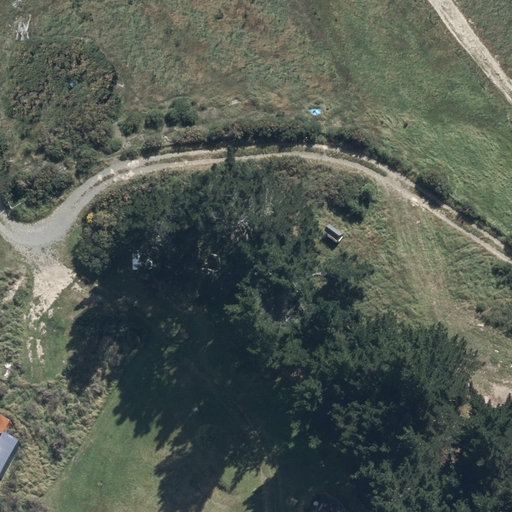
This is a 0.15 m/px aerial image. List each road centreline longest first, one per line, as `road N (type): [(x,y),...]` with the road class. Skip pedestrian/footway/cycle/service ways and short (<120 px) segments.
road 1 (track): [(0,208),(24,224),(95,185),(173,157),(322,152),(396,181),(511,260)]
road 2 (track): [(263,511),(252,453),(220,393),(175,338),(143,306),(42,274),(24,224)]
